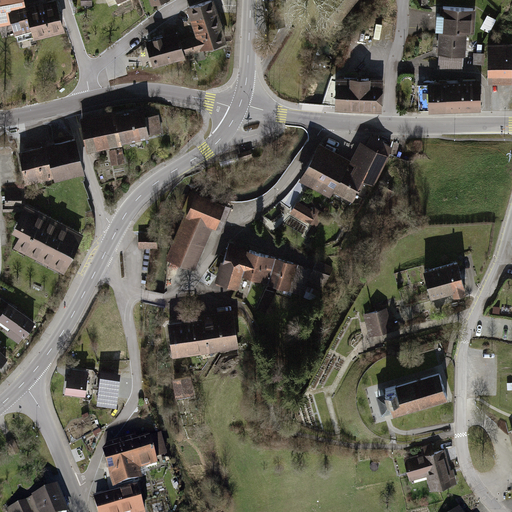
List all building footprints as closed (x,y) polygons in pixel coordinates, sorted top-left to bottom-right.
[(0,0),(0,28),(17,25),(15,12),(24,11),(21,0),(0,0)] [(89,0),(79,0),(80,9),(90,9),(89,0)] [(131,0),(105,0),(111,11),(132,1),(131,0)] [(358,0),(330,0),(346,14),(358,0)] [(30,42),(63,34),(56,3),(24,11),(15,12),(17,25),(21,37),(28,35),(30,42)] [(211,3),(186,10),(194,37),(180,42),(178,34),(144,45),(153,73),(185,63),(184,59),(225,47),(211,3)] [(282,4),(271,4),(270,23),(282,24),(282,4)] [(442,9),(437,71),(462,72),(463,60),(465,60),(466,39),(473,39),(475,11),(442,9)] [(496,22),(487,17),(480,29),(489,34),(496,22)] [(511,46),(488,46),(489,86),(511,85),(511,80),(511,79),(511,56),(511,46)] [(336,80),(334,111),(381,114),(383,82),(336,80)] [(418,87),(419,114),(482,113),(481,83),(426,85),(426,87),(418,87)] [(142,103),(79,115),(85,149),(120,142),(120,138),(161,130),(157,111),(144,113),(142,103)] [(73,133),(17,146),(26,180),(52,174),(53,177),(82,170),(73,133)] [(320,141),(299,178),(329,195),(333,189),(353,201),(365,180),(372,184),(389,155),(386,154),(391,145),(371,133),(366,142),(360,139),(349,158),(320,141)] [(121,145),(108,148),(111,164),(125,161),(121,145)] [(20,189),(3,190),(4,203),(2,203),(2,210),(18,209),(21,204),(20,189)] [(193,189),(167,256),(195,266),(221,199),(193,189)] [(296,200),(289,211),(316,227),(323,216),(318,213),(321,209),(313,205),(311,209),(296,200)] [(18,230),(12,243),(62,267),(81,229),(22,201),(21,204),(18,209),(10,225),(18,230)] [(155,231),(137,231),(138,246),(155,246),(155,231)] [(310,268),(230,238),(213,281),(233,288),(239,273),(311,300),(326,262),(314,258),(310,268)] [(456,258),(422,266),(429,297),(452,291),(453,296),(464,294),(456,258)] [(0,309),(0,316),(22,332),(32,316),(7,299),(0,309)] [(369,335),(393,329),(386,304),(369,309),(362,311),(369,335)] [(166,321),(170,354),(239,345),(234,307),(199,311),(200,317),(166,321)] [(65,372),(64,391),(84,392),(86,367),(71,365),(70,372),(65,372)] [(122,372),(102,370),(98,404),(118,406),(122,372)] [(170,373),(173,394),(177,393),(178,399),(187,398),(186,392),(193,391),(190,370),(170,373)] [(390,406),(392,411),(446,397),(439,371),(373,389),(379,409),(390,406)] [(103,454),(111,485),(141,476),(138,466),(155,461),(154,457),(167,453),(161,433),(148,436),(147,433),(135,437),(133,432),(110,438),(103,454)] [(11,437),(7,440),(12,450),(17,447),(11,437)] [(403,456),(409,478),(425,474),(430,491),(457,483),(452,467),(450,468),(443,445),(433,447),(432,443),(417,447),(418,452),(403,456)] [(93,496),(97,511),(142,511),(135,484),(93,496)] [(66,511),(56,486),(4,507),(6,511),(66,511)]
